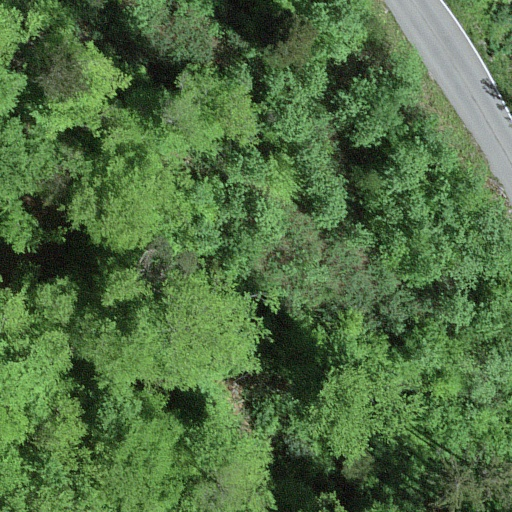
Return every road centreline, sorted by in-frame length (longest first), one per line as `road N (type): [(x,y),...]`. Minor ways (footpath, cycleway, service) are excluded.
road 1 (track): [(117,511),(73,389),(0,282)]
road 2 (unclassified): [(511,146),(414,0)]
